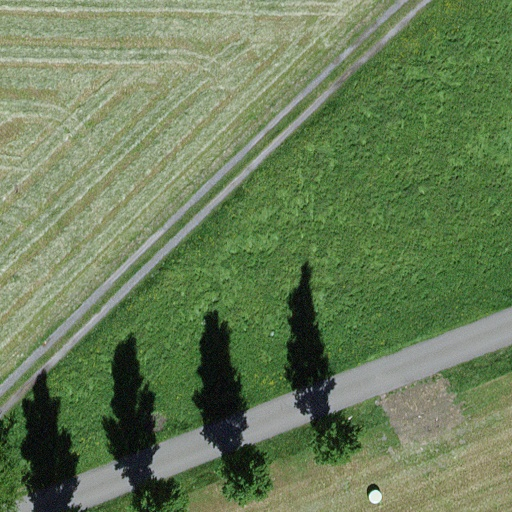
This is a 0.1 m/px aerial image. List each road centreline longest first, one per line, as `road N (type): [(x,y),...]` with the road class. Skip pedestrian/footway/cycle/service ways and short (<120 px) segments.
road 1 (track): [(0,405),(414,0)]
road 2 (unclassified): [(511,332),(46,511)]
